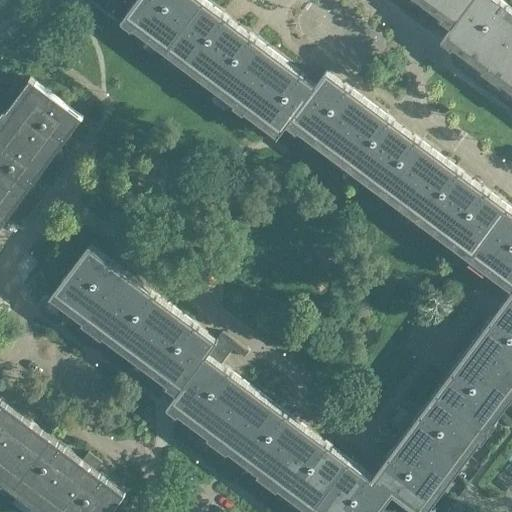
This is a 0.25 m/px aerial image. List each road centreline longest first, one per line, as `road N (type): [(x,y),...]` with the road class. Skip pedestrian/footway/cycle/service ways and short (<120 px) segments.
road 1 (residential): [(52,192),(255,344),(277,393),(371,462),(500,288)]
road 2 (residential): [(511,187),(424,122),(420,46),(359,0)]
road 3 (residential): [(176,511),(163,473),(133,451),(107,449),(0,369)]
